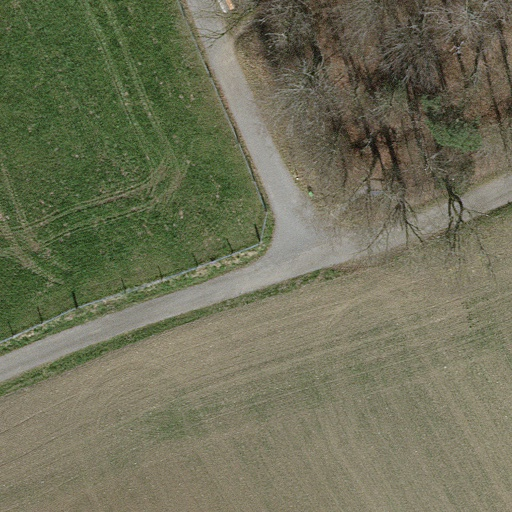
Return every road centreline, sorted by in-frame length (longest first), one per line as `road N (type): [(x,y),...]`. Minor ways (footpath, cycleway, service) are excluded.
road 1 (track): [(0,365),(308,252)]
road 2 (track): [(196,0),(308,252)]
road 3 (track): [(511,179),(308,252)]
